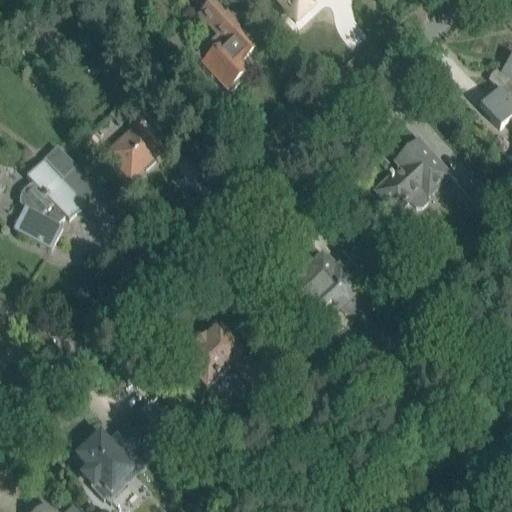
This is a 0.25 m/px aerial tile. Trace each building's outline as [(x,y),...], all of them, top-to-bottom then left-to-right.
[(222,33),(195,57),(201,63),(213,76),(227,91),(246,73),(239,65),(261,42),(244,23),(240,27),(238,26),(248,16),(232,0),(216,0),(203,13),(222,33)] [(269,0),(275,6),(271,9),(293,31),(312,13),(299,0),(269,0)] [(188,63),(169,43),(157,54),(176,74),(188,63)] [(511,57),(499,76),(509,82),(500,94),(497,92),(478,110),(499,132),(511,119),(511,107),(511,106),(511,104),(511,57)] [(149,117),(107,156),(116,166),(130,181),(143,169),(146,172),(155,163),(152,160),(155,158),(152,155),(160,148),(169,139),(149,117)] [(427,200),(450,178),(418,143),(394,165),(399,170),(373,194),(394,217),(408,204),(415,211),(421,211),(426,205),(427,200)] [(24,210),(13,230),(34,242),(51,251),(61,234),(55,231),(65,220),(68,223),(85,207),(71,193),(64,186),(42,163),(26,179),(35,189),(31,190),(25,196),(21,202),(22,208),(24,210)] [(470,176),(458,188),(477,209),(489,198),(470,176)] [(310,335),(338,309),(344,316),(354,317),(361,310),(361,301),(354,294),(356,292),(338,272),(335,274),(321,259),(280,297),(293,312),(291,315),(310,335)] [(282,377),(248,340),(235,325),(224,335),(218,329),(181,363),(205,390),(238,360),(267,391),(282,377)] [(99,437),(76,458),(88,471),(81,477),(91,487),(89,489),(103,504),(105,502),(108,505),(127,487),(122,481),(131,473),(125,466),(138,453),(140,455),(159,438),(138,416),(119,433),(121,435),(108,448),(99,437)]
